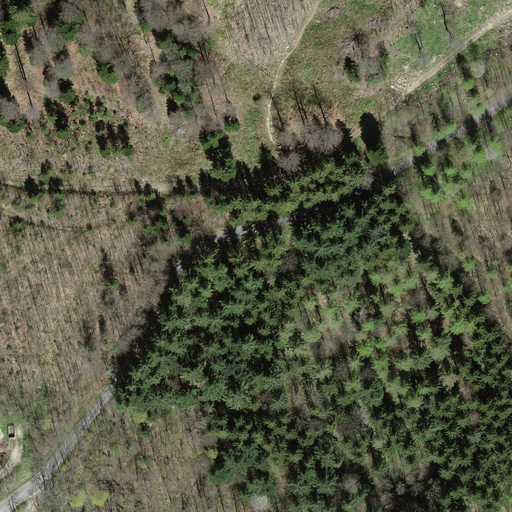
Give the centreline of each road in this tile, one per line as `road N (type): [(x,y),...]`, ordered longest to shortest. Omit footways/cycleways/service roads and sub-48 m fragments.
road 1 (unclassified): [(3,511),(104,404),(176,280),(212,241),(324,210),(511,94)]
road 2 (track): [(0,173),(38,186),(259,183),(329,155),(358,131)]
road 3 (track): [(358,131),(511,13)]
